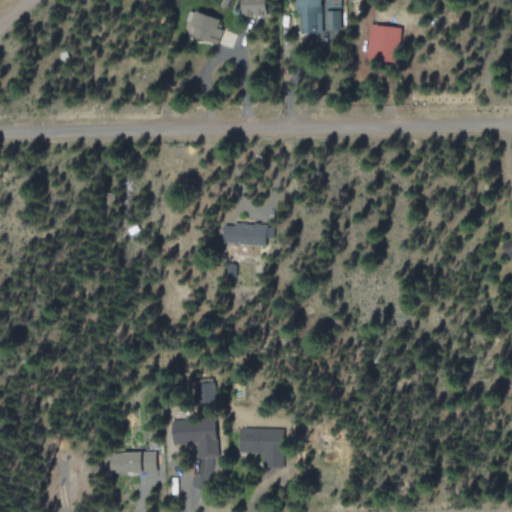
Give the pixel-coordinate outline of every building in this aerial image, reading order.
[(243,0),(245,15),(270,15),(269,0),(243,0)] [(323,32),(322,0),(295,0),(297,32),(323,32)] [(189,33),(212,41),(220,18),(197,10),(189,33)] [(340,10),(327,10),(327,28),(340,29),(340,10)] [(402,26),(370,24),(368,60),(400,62),(402,26)] [(268,224),(223,223),(222,243),(268,245),(268,224)] [(213,444),(213,425),(203,425),(203,420),(174,419),(174,443),(213,444)] [(257,429),(258,471),(280,471),(280,429),(257,429)] [(157,472),(156,451),(110,453),(110,473),(157,472)]
